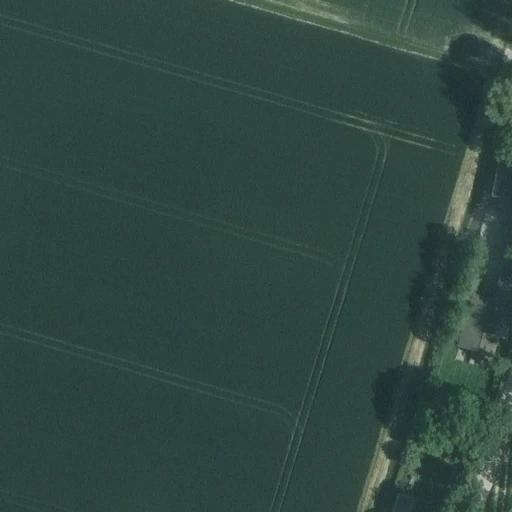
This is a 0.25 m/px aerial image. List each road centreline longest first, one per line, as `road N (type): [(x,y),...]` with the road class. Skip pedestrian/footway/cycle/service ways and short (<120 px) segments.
road 1 (track): [(364,511),(511,16)]
road 2 (track): [(511,59),(463,63),(247,0)]
road 3 (unclassified): [(476,511),(511,392)]
